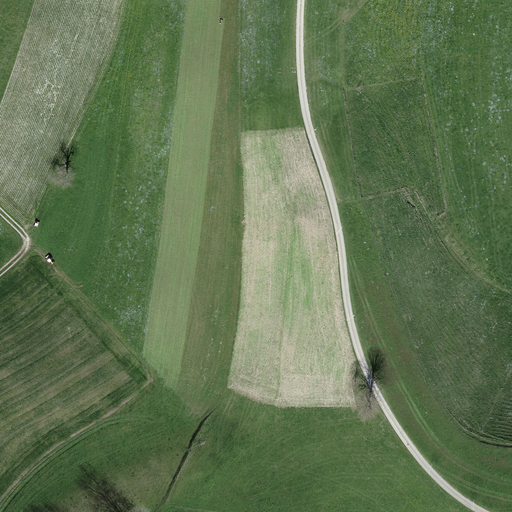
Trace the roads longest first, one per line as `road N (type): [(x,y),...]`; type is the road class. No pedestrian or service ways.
road 1 (unclassified): [(300,0),(300,84),(337,223),(359,354),(422,461),(485,511)]
road 2 (track): [(0,511),(46,460),(104,423)]
